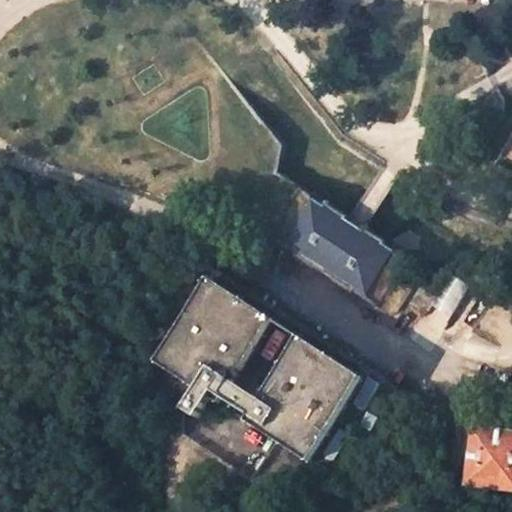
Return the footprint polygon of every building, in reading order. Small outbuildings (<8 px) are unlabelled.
[(328,208),(317,200),(286,244),(299,253),(296,258),(316,270),(318,268),(334,278),(333,281),(353,295),(356,290),(368,298),(397,253),(386,246),(389,243),(368,230),(366,233),(358,226),(349,221),(350,218),(330,206),(328,208)] [(278,322),(214,281),(159,363),(200,390),(213,399),(222,405),(226,400),(236,384),(278,322)] [(366,380),(304,339),(262,401),(251,416),(248,421),(311,463),(366,380)] [(262,401),(236,384),(226,400),(251,416),(262,401)] [(200,390),(195,399),(207,407),(213,399),(200,390)] [(207,407),(195,399),(187,411),(200,419),(207,407)] [(511,435),(477,430),(469,485),(511,491),(511,435)]
